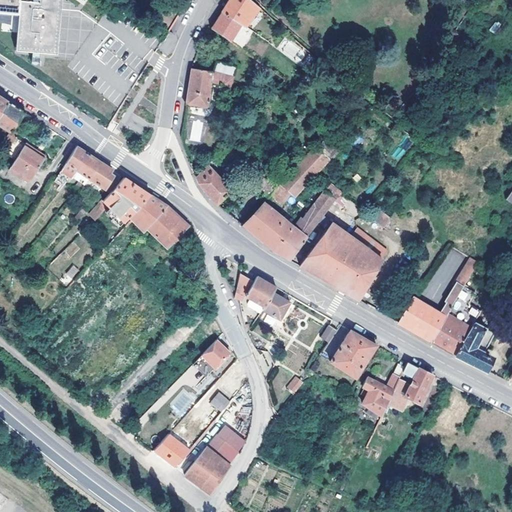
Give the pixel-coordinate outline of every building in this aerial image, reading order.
[(0,0),(0,9),(19,11),(15,47),(57,51),(61,0),(0,0)] [(227,0),(219,15),(210,28),(229,42),(242,23),(246,17),(249,18),(257,7),(248,0),(227,0)] [(288,36),(279,45),(294,61),(304,52),(288,36)] [(308,54),(301,62),(306,66),(313,58),(308,54)] [(214,61),(211,71),(230,77),(233,67),(214,61)] [(186,90),(184,104),(205,107),(209,83),(227,88),(230,77),(211,71),(189,67),(186,90)] [(5,101),(0,109),(0,127),(7,132),(0,142),(3,145),(0,149),(4,152),(19,132),(13,127),(14,124),(22,112),(19,110),(5,101)] [(22,112),(14,124),(21,128),(29,117),(22,112)] [(189,140),(200,142),(204,122),(193,119),(189,140)] [(330,128),(315,144),(328,157),(343,141),(330,128)] [(43,158),(30,150),(31,148),(23,143),(10,165),(30,177),(43,158)] [(63,163),(75,171),(86,154),(78,149),(74,146),(63,163)] [(313,146),(278,183),(288,193),(292,196),(316,171),(326,160),(313,146)] [(31,148),(30,150),(43,158),(44,155),(31,148)] [(86,154),(75,171),(87,178),(98,162),(91,157),(86,154)] [(104,166),(98,162),(87,178),(104,189),(115,179),(108,174),(111,171),(104,166)] [(75,171),(63,163),(53,179),(61,184),(66,176),(69,178),(70,177),(75,171)] [(205,163),(193,175),(196,181),(214,204),(229,189),(205,163)] [(30,177),(10,165),(7,169),(27,182),(30,177)] [(75,171),(70,177),(81,185),(87,178),(75,171)] [(252,186),(263,197),(272,188),(262,177),(252,186)] [(125,216),(148,195),(133,185),(122,178),(118,181),(108,192),(100,200),(105,205),(115,215),(110,219),(116,225),(125,216)] [(115,179),(104,189),(108,192),(118,181),(115,179)] [(275,186),(273,189),(283,198),(288,193),(278,183),(275,186)] [(300,218),(293,228),(304,237),(311,228),(339,192),(328,183),(300,218)] [(511,184),(501,199),(511,205),(511,204),(511,184)] [(256,208),(240,225),(257,239),(271,251),(282,257),(287,260),(304,237),(293,228),(273,211),(283,198),(273,189),(256,208)] [(144,227),(165,206),(148,195),(125,216),(128,218),(140,230),(144,227)] [(105,205),(101,209),(110,219),(115,215),(105,205)] [(388,218),(371,205),(364,212),(382,225),(388,218)] [(173,237),(187,225),(176,216),(165,206),(144,227),(164,246),(173,237)] [(313,244),(297,266),(356,299),(383,251),(371,242),(365,248),(350,237),(329,222),(313,244)] [(361,222),(350,237),(365,248),(371,242),(376,233),(361,222)] [(177,241),(190,230),(190,228),(187,225),(173,237),(177,241)] [(388,242),(376,233),(371,242),(383,251),(388,242)] [(411,298),(395,322),(410,331),(427,340),(460,285),(475,262),(469,258),(442,301),(444,303),(437,313),(413,299),(411,298)] [(73,265),(66,273),(72,278),(79,270),(73,265)] [(26,337),(79,381),(92,377),(106,360),(103,350),(101,348),(98,340),(106,331),(113,329),(111,324),(124,320),(127,330),(134,322),(149,317),(150,316),(160,313),(163,320),(169,318),(168,312),(143,291),(121,316),(117,305),(111,307),(102,299),(84,320),(70,325),(99,290),(95,287),(92,280),(82,271),(26,337)] [(252,279),(238,272),(231,297),(237,300),(241,294),(247,299),(261,309),(271,293),(274,288),(254,276),(252,279)] [(65,285),(72,279),(67,274),(60,280),(65,285)] [(460,285),(427,340),(438,346),(451,354),(466,330),(453,323),(458,315),(472,292),(460,285)] [(271,293),(261,309),(278,319),(288,303),(271,293)] [(254,317),(261,309),(247,299),(242,306),(254,317)] [(466,330),(470,322),(471,321),(458,315),(453,323),(466,330)] [(466,330),(451,354),(480,369),(482,368),(487,357),(480,353),(481,351),(483,347),(490,332),(470,322),(466,330)] [(319,337),(326,342),(334,329),(327,325),(319,337)] [(374,344),(348,330),(327,360),(352,377),(374,344)] [(229,353),(216,340),(200,355),(214,368),(229,353)] [(271,364),(264,352),(257,357),(264,369),(271,364)] [(214,368),(200,355),(192,364),(205,377),(214,368)] [(306,369),(310,371),(316,363),(313,360),(306,369)] [(402,366),(400,371),(411,377),(406,386),(401,396),(403,397),(414,401),(428,374),(404,361),(402,366)] [(391,372),(397,375),(400,371),(402,366),(396,364),(391,372)] [(364,395),(359,402),(379,414),(384,404),(395,381),(397,375),(391,372),(384,386),(366,376),(360,386),(364,388),(360,393),(364,395)] [(281,391),(288,397),(299,383),(291,377),(281,391)] [(395,381),(384,404),(397,410),(403,397),(401,396),(406,386),(395,381)] [(209,401),(219,411),(229,400),(218,392),(209,401)] [(154,453),(179,469),(192,449),(167,433),(154,453)] [(213,455),(218,449),(224,442),(215,436),(205,448),(213,455)] [(218,449),(231,459),(237,453),(224,442),(218,449)] [(205,448),(183,476),(205,492),(214,491),(228,467),(225,465),(213,455),(205,448)] [(218,449),(213,455),(225,465),(231,459),(218,449)]
